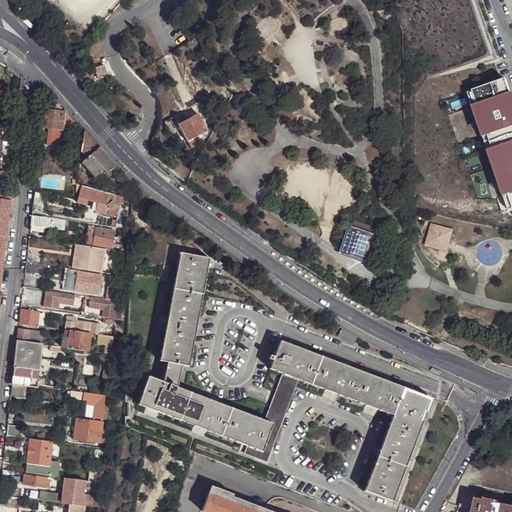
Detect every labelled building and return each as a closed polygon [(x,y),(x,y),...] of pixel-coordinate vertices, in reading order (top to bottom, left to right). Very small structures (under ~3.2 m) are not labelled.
[(73,59),(67,64),(71,69),(78,64),(73,59)] [(71,69),(81,81),(89,74),(79,62),(78,64),(71,69)] [(509,195),(511,204),(511,96),(506,79),(473,91),(478,106),(488,136),(493,151),(499,166),(509,195)] [(51,91),(44,97),(51,105),(58,99),(51,91)] [(478,106),(473,91),(467,93),(472,108),(478,106)] [(488,136),(478,106),(472,108),(483,137),(488,136)] [(61,127),(63,110),(45,107),(43,124),(49,125),(52,126),(61,127)] [(74,117),(66,108),(63,110),(61,127),(64,127),(71,128),(74,117)] [(187,142),(187,141),(196,137),(198,135),(207,130),(197,113),(177,124),(187,142)] [(64,127),(61,127),(52,126),(51,131),(48,131),(46,143),(61,145),(64,127)] [(2,127),(1,146),(11,146),(12,127),(2,127)] [(99,147),(85,130),(81,155),(85,159),(99,147)] [(488,153),(493,151),(488,136),(483,137),(488,153)] [(196,137),(187,141),(191,148),(200,143),(197,139),(196,137)] [(107,174),(112,170),(117,166),(99,147),(85,159),(82,161),(95,177),(104,170),(107,174)] [(488,153),(493,168),(499,166),(493,151),(488,153)] [(493,168),(503,197),(509,195),(499,166),(493,168)] [(115,194),(81,185),(77,202),(87,204),(88,200),(108,205),(110,208),(108,215),(117,217),(118,216),(122,217),(122,202),(121,202),(113,200),(115,194)] [(12,191),(0,190),(0,208),(10,210),(12,191)] [(47,195),(34,193),(32,210),(45,212),(47,195)] [(123,196),(115,194),(113,200),(121,202),(123,196)] [(498,198),(503,214),(511,210),(511,204),(509,195),(503,197),(498,198)] [(0,208),(0,222),(8,224),(10,210),(0,208)] [(66,220),(31,215),(30,225),(46,228),(64,230),(64,229),(66,220)] [(361,258),(371,226),(351,219),(348,228),(341,226),(334,246),(340,250),(361,258)] [(444,236),(450,238),(452,231),(434,226),(429,244),(441,247),(444,236)] [(89,227),(88,233),(95,235),(96,228),(89,227)] [(112,243),(114,236),(114,230),(96,228),(95,235),(93,245),(111,249),(112,243)] [(95,235),(88,233),(86,244),(93,245),(95,235)] [(447,249),(450,238),(444,236),(441,247),(447,249)] [(74,255),(72,268),(102,273),(105,249),(78,244),(76,255),(74,255)] [(210,258),(181,253),(174,286),(204,292),(210,258)] [(87,272),(80,271),(77,291),(83,293),(86,277),(86,273),(87,272)] [(101,295),(103,282),(104,275),(87,272),(86,273),(86,277),(83,293),(101,295)] [(109,283),(106,299),(114,300),(116,287),(115,287),(117,277),(104,275),(103,282),(109,283)] [(204,292),(174,286),(168,320),(197,326),(204,292)] [(80,294),(46,289),(44,306),(58,308),(59,302),(73,304),(74,296),(79,297),(80,294)] [(103,315),(117,317),(115,300),(114,300),(106,299),(86,296),(86,298),(90,298),(89,306),(104,309),(103,315)] [(39,311),(21,308),(19,323),(37,326),(39,311)] [(65,330),(70,330),(91,334),(96,335),(99,335),(100,325),(97,324),(90,323),(74,320),(74,322),(69,321),(66,321),(65,330)] [(168,320),(160,360),(167,361),(182,365),(189,366),(197,326),(168,320)] [(29,331),(18,329),(17,340),(28,342),(29,331)] [(70,330),(67,347),(88,351),(89,347),(91,334),(70,330)] [(351,345),(355,338),(341,330),(337,336),(351,345)] [(43,333),(29,331),(28,342),(42,344),(43,333)] [(107,354),(112,355),(111,337),(99,335),(96,335),(95,343),(104,344),(104,353),(107,354)] [(14,366),(12,384),(27,386),(38,387),(42,388),(42,384),(40,384),(38,384),(41,359),(42,351),(43,344),(42,344),(28,342),(17,340),(15,352),(14,366)] [(272,361),(268,369),(282,375),(297,380),(299,381),(314,387),(325,359),(280,341),(273,357),(272,361)] [(96,346),(96,352),(104,353),(104,344),(95,343),(95,346),(96,346)] [(325,359),(314,387),(351,401),(362,373),(325,359)] [(176,388),(182,365),(167,361),(162,382),(176,388)] [(362,373),(351,401),(392,417),(402,389),(362,373)] [(282,375),(265,421),(273,424),(262,452),(247,447),(243,455),(254,460),(265,464),(269,452),(279,427),(284,412),(294,388),(297,380),(282,375)] [(148,376),(137,404),(183,422),(194,395),(176,388),(162,382),(148,376)] [(27,386),(12,384),(11,395),(26,397),(27,386)] [(403,385),(402,389),(430,399),(431,396),(403,385)] [(430,399),(402,389),(392,417),(388,426),(416,437),(425,414),(430,399)] [(104,405),(106,396),(78,392),(78,393),(70,392),(70,398),(87,400),(86,405),(94,406),(104,407),(104,405)] [(234,410),(194,395),(183,422),(223,438),(234,410)] [(94,406),(86,405),(85,417),(93,418),(94,406)] [(94,406),(93,418),(102,420),(104,407),(94,406)] [(234,410),(223,438),(262,452),(273,424),(265,421),(234,410)] [(103,422),(76,418),(73,439),(100,443),(102,429),(103,422)] [(23,426),(7,424),(6,435),(21,438),(23,426)] [(416,437),(388,426),(377,457),(405,467),(416,437)] [(100,443),(107,444),(108,430),(102,429),(100,443)] [(53,441),(24,438),(24,441),(30,442),(26,471),(58,476),(61,462),(50,460),(53,441)] [(104,461),(106,449),(92,447),(90,459),(104,461)] [(265,464),(254,460),(254,461),(266,466),(271,453),(269,452),(265,464)] [(405,467),(377,457),(363,492),(391,502),(405,467)] [(88,481),(102,482),(103,471),(90,469),(88,481)] [(50,478),(24,474),(22,484),(49,488),(50,478)] [(103,483),(65,479),(62,500),(58,499),(58,493),(39,491),(38,501),(47,502),(57,503),(62,504),(70,505),(87,507),(101,509),(101,503),(102,502),(102,499),(102,497),(82,495),(83,487),(102,489),(103,483)] [(201,511),(269,511),(264,510),(231,498),(232,495),(210,487),(201,511)] [(459,507),(472,510),(475,499),(462,496),(459,507)] [(20,501),(0,497),(0,505),(19,508),(20,501)] [(483,501),(475,499),(472,510),(471,511),(507,511),(509,507),(497,504),(483,501)]
